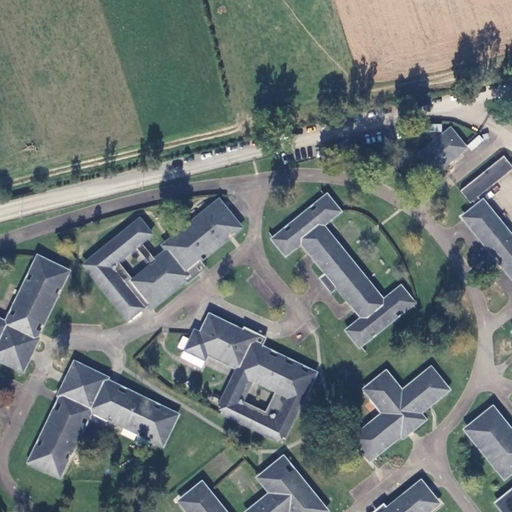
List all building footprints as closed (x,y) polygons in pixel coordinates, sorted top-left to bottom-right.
[(450,132),(421,155),(434,172),(447,162),(446,160),(455,153),(457,154),(463,148),(450,132)] [(511,167),(504,157),(461,192),(470,203),(473,201),(478,197),(511,169),(511,167)] [(478,197),(473,201),(478,208),(483,204),(478,197)] [(285,231),(274,240),(285,254),(297,245),(295,244),(300,241),(365,320),(360,324),(359,322),(348,331),(359,345),(371,336),(369,334),(374,331),(375,333),(396,316),(394,315),(399,311),(401,312),(412,303),(401,290),(389,298),(390,300),(384,305),(320,225),(326,220),(327,221),(338,212),(326,198),(315,207),(316,209),(312,212),(310,211),(290,227),(291,229),(286,233),(285,231)] [(100,250),(102,253),(96,258),(94,255),(86,261),(88,264),(86,266),(88,268),(85,270),(92,278),(94,276),(99,282),(96,284),(103,292),(105,290),(110,296),(107,298),(114,305),(116,303),(121,309),(118,311),(125,319),(127,318),(130,321),(141,312),(138,308),(146,302),(151,307),(156,304),(154,302),(160,297),(162,299),(170,293),(168,291),(174,286),(175,288),(185,281),(187,284),(198,275),(190,265),(198,259),(208,251),(210,252),(228,238),(227,236),(238,227),(219,203),(211,209),(209,207),(196,217),(198,220),(176,237),(180,242),(169,251),(156,262),(142,245),(152,237),(148,233),(150,231),(144,223),(142,225),(140,223),(137,225),(135,222),(127,228),(129,231),(123,236),(121,233),(114,239),(116,242),(110,247),(108,244),(100,250)] [(511,240),(483,204),(478,208),(465,218),(511,277),(511,240)] [(169,251),(180,242),(176,237),(165,246),(169,251)] [(206,269),(198,259),(190,265),(198,275),(206,269)] [(51,266),(38,260),(30,277),(32,278),(30,283),(28,282),(15,309),(18,310),(11,326),(12,328),(10,332),(0,326),(0,352),(0,353),(4,355),(1,361),(22,371),(27,360),(22,358),(40,321),(43,322),(56,295),(54,294),(56,289),(58,290),(66,273),(53,267),(53,269),(50,267),(51,266)] [(260,352),(250,347),(256,334),(244,328),(241,333),(210,318),(202,335),(194,331),(184,351),(205,361),(208,354),(236,368),(249,374),(244,384),(234,379),(232,383),(229,382),(225,391),(228,393),(225,399),(221,398),(217,407),(220,408),(219,411),(221,412),(220,415),(229,420),(230,417),(237,420),(235,423),(245,428),(246,424),(253,428),(251,431),(260,435),(262,432),(269,436),(267,439),(276,443),(278,440),(280,441),(281,439),(284,441),(289,431),(286,430),(289,423),(292,425),(297,416),(294,414),(313,376),(308,373),(307,375),(300,372),(301,370),(292,365),(291,367),(285,364),(286,362),(276,357),(275,359),(269,356),(270,354),(261,350),(260,352)] [(267,339),(256,334),(250,347),(260,352),(261,350),(267,339)] [(54,414),(31,463),(59,477),(82,428),(79,426),(87,411),(86,410),(87,406),(115,420),(114,422),(161,445),(176,417),(128,394),(126,396),(98,383),(97,384),(93,382),(96,376),(75,366),(70,377),(74,379),(57,416),(54,414)] [(249,374),(236,368),(229,382),(232,383),(234,379),(244,384),(249,374)] [(446,391),(430,371),(401,394),(386,375),(366,391),(385,414),(373,424),(374,425),(369,429),(368,428),(359,435),(361,437),(355,441),(360,448),(361,448),(362,448),(361,449),(362,449),(363,450),(362,451),(368,458),(374,453),(375,454),(384,447),(383,446),(388,442),(389,443),(401,434),(398,430),(446,391)] [(511,511),(511,433),(492,410),(467,431),(497,469),(499,467),(506,475),(511,470),(511,492),(498,504),(504,511),(511,511)] [(319,511),(317,509),(320,506),(293,472),(289,474),(280,463),(270,471),(270,472),(268,472),(268,474),(267,473),(260,479),(272,494),(250,511),(222,511),(201,486),(192,493),(192,494),(191,494),(190,495),(189,496),(181,502),(188,511),(319,511)] [(425,511),(436,503),(429,495),(428,496),(427,493),(421,485),(386,511),(425,511)]
